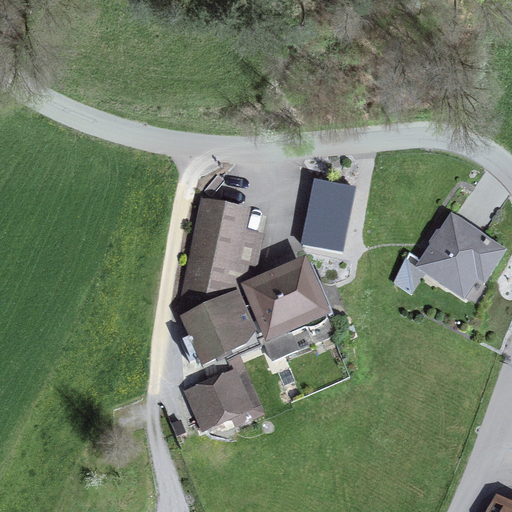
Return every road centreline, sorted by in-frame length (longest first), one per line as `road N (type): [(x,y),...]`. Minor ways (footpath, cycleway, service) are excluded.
road 1 (residential): [(135,134),(256,149),(450,139),(491,155),(511,174)]
road 2 (track): [(164,511),(151,398),(194,146)]
road 3 (unclassified): [(0,72),(42,99),(135,134)]
